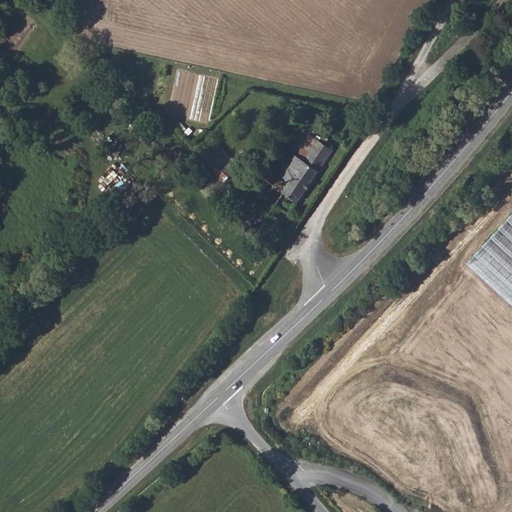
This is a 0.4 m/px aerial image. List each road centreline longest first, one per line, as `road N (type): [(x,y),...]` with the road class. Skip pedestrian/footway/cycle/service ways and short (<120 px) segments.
road 1 (unclassified): [(331,291),(309,251),(312,231),(409,97),(455,0)]
road 2 (tertiary): [(331,291),(511,91)]
road 3 (tertiary): [(93,511),(217,396)]
road 4 (unclassified): [(217,396),(323,511)]
road 5 (tertiary): [(217,396),(331,291)]
